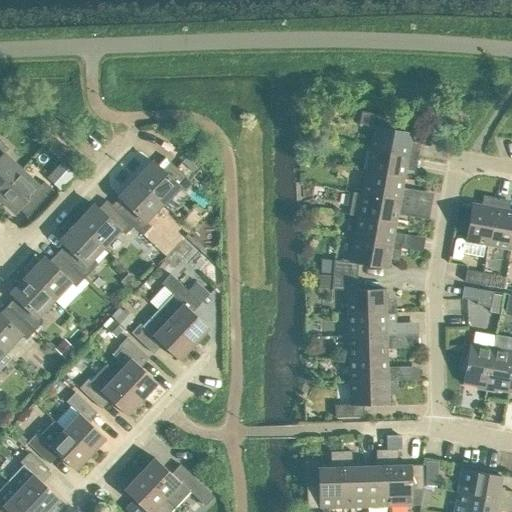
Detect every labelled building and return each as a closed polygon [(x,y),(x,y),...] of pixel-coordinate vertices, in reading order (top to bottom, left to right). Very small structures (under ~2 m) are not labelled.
[(373,127),(369,151),(416,159),(418,149),(408,148),(411,133),(382,128),(384,116),(360,112),(358,124),(373,127)] [(0,192),(20,171),(3,154),(8,149),(0,141),(0,192)] [(369,151),(365,173),(403,179),(405,165),(415,167),(416,159),(369,151)] [(186,159),(181,163),(192,173),(196,168),(186,159)] [(183,192),(191,183),(168,161),(160,169),(152,162),(135,180),(161,204),(171,214),(188,196),(183,192)] [(46,178),(59,190),(73,175),(60,163),(46,178)] [(20,171),(0,192),(0,199),(14,213),(22,205),(30,213),(52,190),(43,182),(38,187),(20,171)] [(352,192),(352,194),(408,204),(410,194),(400,192),(403,179),(365,173),(361,194),(352,192)] [(126,205),(119,213),(132,226),(142,235),(150,227),(144,221),(161,204),(135,180),(118,198),(126,205)] [(357,216),(357,218),(395,224),(397,210),(407,211),(408,204),(352,194),(348,215),(357,216)] [(464,242),(485,246),(494,198),(487,197),(485,207),(471,204),(464,242)] [(485,246),(510,250),(511,238),(511,211),(503,210),(504,200),(494,198),(485,246)] [(93,205),(76,223),(102,247),(119,230),(124,235),(132,226),(119,213),(109,204),(101,213),(93,205)] [(357,218),(353,240),(400,248),(402,239),(392,237),(395,224),(357,218)] [(68,249),(60,257),(83,279),(91,270),(85,265),(102,247),(76,223),(59,241),(68,249)] [(333,260),(332,276),(356,278),(357,264),(386,269),(389,254),(399,256),(400,248),(353,240),(349,261),(333,260)] [(44,258),(27,276),(53,300),(69,282),(75,287),(83,279),(60,257),(52,265),(44,258)] [(463,282),(487,286),(489,275),(465,270),(463,282)] [(129,291),(137,283),(128,274),(120,282),(129,291)] [(172,294),(157,310),(193,345),(208,328),(188,309),(197,300),(169,274),(160,284),(172,294)] [(18,301),(10,309),(33,331),(42,322),(36,317),(53,300),(27,276),(10,293),(18,301)] [(97,276),(92,282),(97,288),(103,282),(97,276)] [(346,290),(347,315),(385,313),(395,313),(394,303),(384,304),(384,289),(355,290),(356,278),(332,276),(331,289),(346,290)] [(476,305),(489,308),(492,292),(462,287),(460,299),(476,302),(476,305)] [(0,315),(0,348),(3,352),(20,334),(25,340),(33,331),(10,309),(3,318),(0,315)] [(114,320),(124,329),(134,318),(124,309),(114,320)] [(193,345),(157,310),(142,326),(139,324),(130,333),(149,350),(157,341),(178,361),(193,345)] [(347,315),(347,337),(395,335),(395,326),(385,326),(385,313),(347,315)] [(106,330),(115,338),(122,330),(113,322),(106,330)] [(347,337),(348,360),(386,358),(385,344),(395,344),(395,335),(347,337)] [(123,366),(115,375),(141,400),(156,383),(136,364),(144,355),(126,337),(117,347),(121,350),(114,357),(123,366)] [(74,350),(64,339),(54,349),(64,359),(74,350)] [(462,384),(485,388),(492,348),(469,344),(462,384)] [(0,366),(9,357),(3,352),(0,348),(0,366)] [(485,388),(506,392),(511,358),(511,351),(506,351),(492,348),(485,388)] [(348,360),(349,382),(397,381),(396,372),(386,372),(386,358),(348,360)] [(141,400),(115,375),(105,366),(90,382),(87,379),(78,388),(97,406),(105,397),(126,416),(141,400)] [(397,381),(349,382),(349,405),(334,405),(334,417),(363,417),(362,405),(387,404),(387,390),(397,389),(397,381)] [(105,438),(84,419),(93,410),(74,393),(65,402),(70,406),(54,422),(89,455),(105,438)] [(89,455),(54,422),(38,437),(35,434),(26,443),(45,461),(54,451),(74,471),(89,455)] [(23,433),(14,424),(9,430),(18,438),(23,433)] [(386,450),(396,450),(401,450),(400,435),(398,435),(385,435),(385,445),(386,450)] [(376,466),(363,467),(365,507),(387,507),(386,450),(375,450),(376,466)] [(396,450),(386,450),(387,507),(411,506),(411,490),(423,490),(422,465),(410,466),(410,465),(396,465),(396,450)] [(350,451),(340,452),(342,508),(365,507),(363,467),(351,467),(350,451)] [(342,508),(340,452),(330,452),(330,468),(318,468),(318,462),(305,462),(306,509),(318,508),(318,509),(342,508)] [(18,489),(17,490),(40,511),(45,511),(58,499),(38,479),(47,470),(28,453),(19,462),(23,466),(9,481),(18,489)] [(154,458),(138,474),(175,508),(190,492),(205,506),(213,497),(183,468),(174,477),(154,458)] [(460,469),(456,492),(511,503),(511,501),(511,491),(498,489),(501,476),(460,469)] [(171,511),(175,508),(138,474),(123,490),(133,500),(124,509),(127,511),(171,511)] [(40,511),(17,490),(18,489),(9,481),(0,490),(0,511),(7,511),(40,511)] [(456,492),(452,511),(494,511),(494,510),(505,511),(510,511),(511,503),(456,492)]
